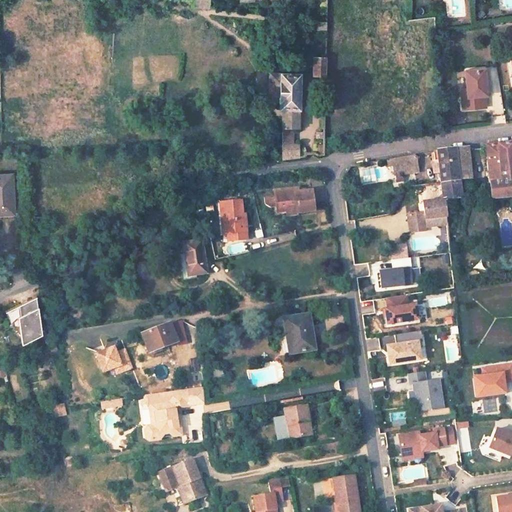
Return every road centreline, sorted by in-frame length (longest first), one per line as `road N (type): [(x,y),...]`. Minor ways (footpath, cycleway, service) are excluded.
road 1 (residential): [(334,161),(223,187),(0,299)]
road 2 (residential): [(334,161),(382,511)]
road 3 (residential): [(511,132),(334,161)]
